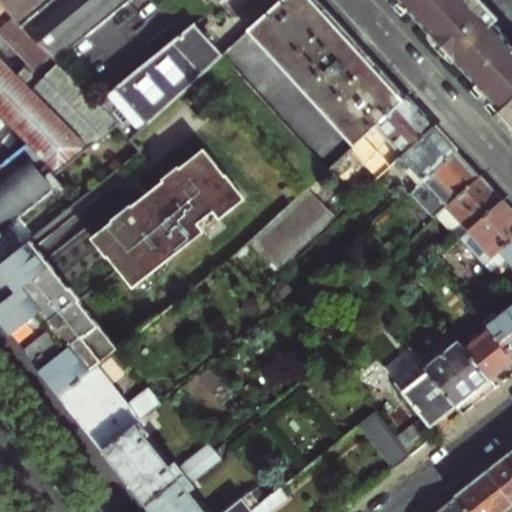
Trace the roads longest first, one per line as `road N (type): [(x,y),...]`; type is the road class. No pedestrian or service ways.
road 1 (residential): [(352,0),(511,176)]
road 2 (residential): [(390,511),(511,413)]
road 3 (secondary): [(79,511),(0,410)]
